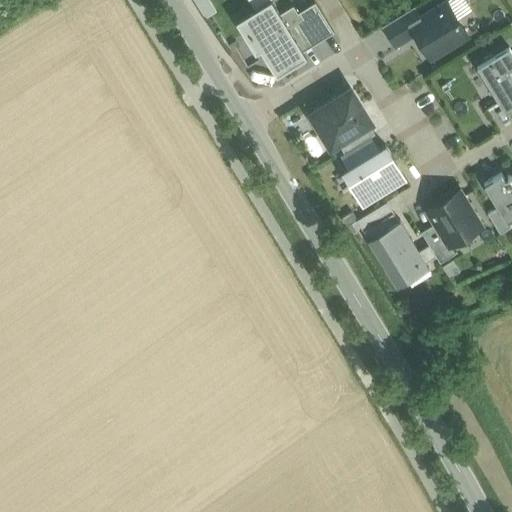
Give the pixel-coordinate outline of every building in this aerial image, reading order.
[(280,12),(272,0),(267,0),(236,19),(255,51),(260,48),(276,74),(307,56),(303,50),(280,12)] [(445,0),(419,16),(409,22),(415,32),(430,56),(468,33),(447,0),(445,0)] [(293,4),(280,12),(303,50),(334,31),(315,1),(297,12),(293,4)] [(409,22),(419,16),(413,6),(383,25),(395,45),(415,32),(409,22)] [(511,51),(508,45),(477,64),(505,110),(511,105),(511,51)] [(350,87),(310,112),(331,145),(368,122),(358,107),(361,105),(350,87)] [(281,117),(287,128),(302,120),(297,109),(281,117)] [(371,135),(344,152),(344,151),(340,154),(348,167),(378,148),(371,135)] [(348,167),(342,170),(361,202),(404,175),(396,163),(397,162),(385,144),(378,148),(348,167)] [(511,172),(504,177),(501,172),(484,183),(497,205),(507,220),(508,220),(511,217),(511,172)] [(459,189),(437,202),(439,205),(437,214),(432,217),(435,222),(448,244),(450,244),(481,224),(459,189)] [(388,200),(367,213),(375,226),(365,233),(368,238),(399,218),(388,200)] [(497,205),(487,212),(500,232),(511,225),(508,220),(507,220),(497,205)] [(367,213),(356,219),(365,233),(375,226),(367,213)] [(399,218),(368,238),(397,285),(428,265),(426,262),(436,255),(429,244),(419,250),(399,218)] [(435,222),(421,231),(429,244),(436,255),(440,261),(455,252),(450,244),(448,244),(435,222)]
